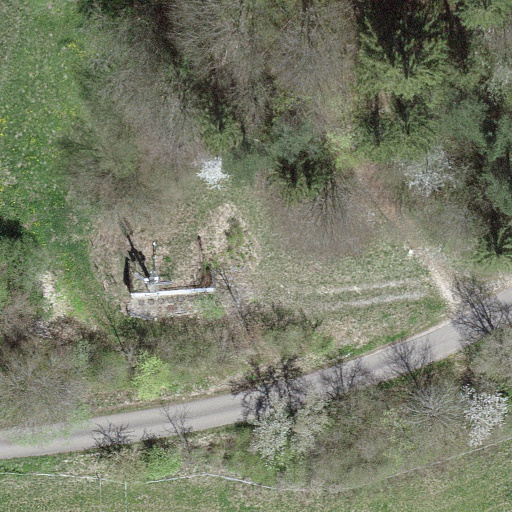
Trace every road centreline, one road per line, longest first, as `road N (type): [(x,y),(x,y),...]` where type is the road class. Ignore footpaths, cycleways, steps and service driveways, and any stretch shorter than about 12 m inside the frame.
road 1 (unclassified): [(0,440),(336,388),(511,297)]
road 2 (track): [(197,335),(469,277)]
